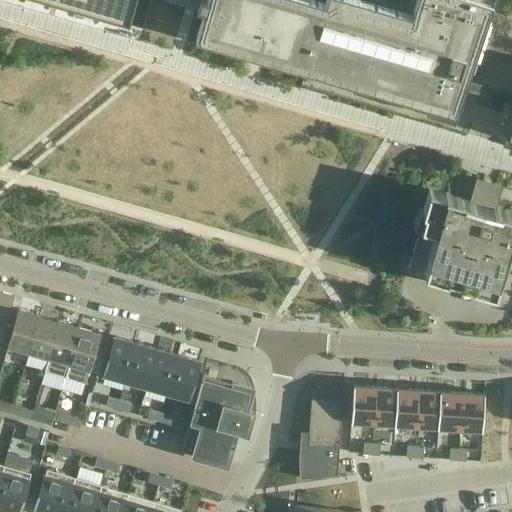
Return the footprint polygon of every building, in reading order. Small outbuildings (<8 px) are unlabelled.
[(54,0),(59,1),(128,22),(134,0),(54,0)] [(465,53),(467,47),(468,48),(469,48),(470,47),(471,47),(473,46),(474,45),(474,44),(475,43),(475,41),(475,40),(475,39),(474,38),(474,37),(473,36),(472,35),(470,34),(472,29),(482,32),(492,0),(415,0),(412,14),(362,0),(197,0),(195,7),(204,10),(196,37),(306,69),(304,76),(415,109),(417,102),(428,105),(426,110),(453,119),(455,113),(456,113),(475,56),(465,53)] [(424,272),(495,293),(500,277),(508,251),(511,251),(511,211),(495,207),(497,197),(475,191),(474,191),(471,200),(445,192),(445,193),(428,188),(421,212),(424,213),(420,225),(436,230),(428,256),(429,256),(424,272)] [(0,320),(6,322),(12,302),(14,295),(0,291),(0,320)] [(18,308),(8,346),(28,351),(39,314),(18,308)] [(39,314),(28,351),(47,357),(59,320),(39,314)] [(78,326),(59,320),(47,357),(44,369),(44,370),(64,376),(78,326)] [(100,332),(78,326),(64,376),(86,382),(100,332)] [(114,336),(104,373),(106,374),(104,382),(123,388),(125,379),(136,342),(114,336)] [(136,342),(125,379),(146,385),(157,348),(136,342)] [(157,348),(146,385),(167,391),(178,354),(157,348)] [(178,354),(167,391),(189,397),(199,360),(178,354)] [(220,379),(203,374),(194,404),(181,449),(225,462),(236,425),(245,428),(250,411),(241,408),(245,393),(219,385),(220,379)] [(353,384),(351,421),(373,422),(376,386),(353,384)] [(376,386),(373,422),(395,424),(397,387),(376,386)] [(397,387),(395,424),(417,425),(419,389),(397,387)] [(419,389),(417,425),(438,427),(441,390),(419,389)] [(441,390),(438,427),(460,428),(462,392),(441,390)] [(462,392),(460,428),(482,430),(485,393),(462,392)] [(108,396),(106,404),(117,407),(120,399),(108,396)] [(309,431),(301,430),(299,443),(299,454),(299,466),(300,477),(337,473),(341,429),(339,429),(341,400),(311,398),(309,431)] [(120,399),(117,407),(129,411),(131,403),(120,399)] [(9,403),(0,400),(0,409),(10,412),(12,404),(9,403)] [(34,409),(12,404),(10,412),(32,419),(34,409)] [(35,404),(34,409),(32,419),(51,425),(53,419),(55,410),(35,404)] [(150,408),(147,416),(159,419),(161,411),(150,408)] [(75,415),(55,410),(53,419),(80,427),(84,414),(76,411),(75,415)] [(161,411),(159,419),(171,423),(173,415),(161,411)] [(28,425),(26,433),(37,436),(39,428),(28,425)] [(364,441),(363,453),(371,454),(372,442),(364,441)] [(372,442),(371,454),(379,454),(380,442),(372,442)] [(407,444),(406,456),(414,456),(415,444),(407,444)] [(415,444),(414,456),(422,457),(423,445),(415,444)] [(70,449),(58,445),(56,453),(67,457),(70,449)] [(450,447),(450,459),(458,459),(458,447),(450,447)] [(458,447),(458,459),(466,460),(466,448),(458,447)] [(94,464),(106,468),(108,460),(97,457),(94,464)] [(108,460),(106,468),(117,471),(120,464),(108,460)] [(361,463),(361,474),(405,476),(405,464),(361,463)] [(4,464),(0,476),(0,509),(8,511),(19,511),(31,473),(4,464)] [(34,511),(37,511),(63,511),(74,476),(47,468),(34,511)] [(147,480),(159,484),(161,476),(150,472),(147,480)] [(92,511),(101,484),(74,476),(63,511),(92,511)] [(161,476),(159,484),(170,487),(173,479),(161,476)] [(368,480),(338,482),(339,492),(369,490),(368,480)] [(389,489),(413,489),(413,480),(389,480),(389,489)] [(121,511),(127,492),(101,484),(92,511),(121,511)] [(150,511),(154,500),(127,492),(121,511),(150,511)] [(180,511),(181,508),(154,500),(150,511),(180,511)]
